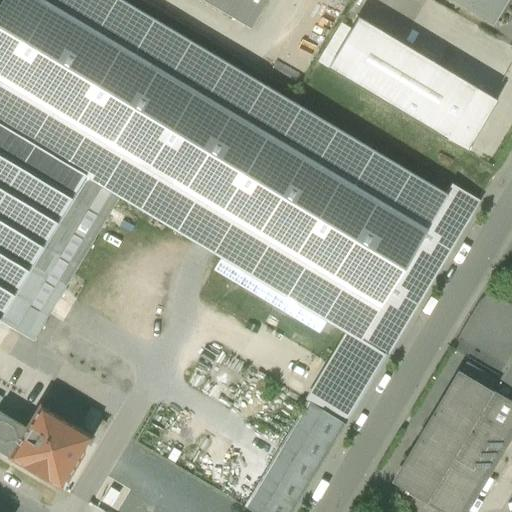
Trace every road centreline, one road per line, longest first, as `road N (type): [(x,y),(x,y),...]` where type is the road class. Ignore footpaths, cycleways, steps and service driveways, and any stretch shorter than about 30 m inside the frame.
road 1 (unclassified): [(329,511),(511,201)]
road 2 (unknown): [(156,375),(264,448)]
